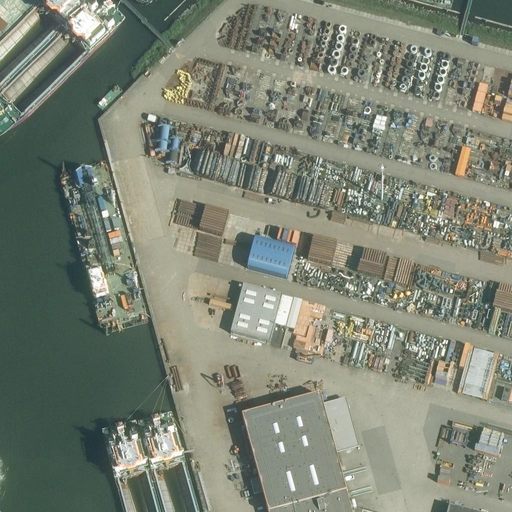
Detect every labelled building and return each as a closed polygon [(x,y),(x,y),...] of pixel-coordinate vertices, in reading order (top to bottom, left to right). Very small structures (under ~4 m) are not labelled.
[(336,32),(339,20),(329,17),(326,29),(336,32)] [(399,49),(421,55),(424,43),(403,36),(399,49)] [(212,65),(215,53),(209,51),(206,63),(212,65)] [(220,55),(217,67),(222,69),(225,57),(220,55)] [(239,74),(241,61),(231,59),(228,71),(239,74)] [(268,73),(269,67),(244,62),(243,67),(268,73)] [(271,70),(270,79),(283,81),(285,72),(271,70)] [(216,91),(220,80),(216,78),(212,89),(216,91)] [(252,87),(254,81),(242,78),(240,84),(252,87)] [(206,102),(210,89),(204,87),(200,100),(206,102)] [(369,112),(373,97),(363,94),(358,109),(369,112)] [(377,110),(392,114),(395,103),(380,98),(377,110)] [(384,179),(385,166),(373,165),(373,178),(384,179)] [(396,171),(394,184),(409,186),(411,174),(396,171)] [(202,209),(204,196),(169,191),(167,204),(202,209)] [(255,239),(247,269),(286,279),(294,249),(255,239)] [(186,292),(189,306),(195,305),(195,304),(215,299),(212,286),(186,292)] [(294,300),(243,287),(230,335),(270,345),(274,326),(286,329),(294,300)] [(391,338),(395,327),(389,325),(386,336),(391,338)] [(386,341),(383,352),(365,349),(368,336),(352,333),(346,358),(386,366),(391,342),(386,341)] [(495,373),(502,345),(447,333),(436,381),(490,393),(492,384),(497,386),(500,374),(495,373)] [(344,387),(322,392),(334,445),(356,440),(344,387)] [(511,390),(504,389),(501,400),(508,402),(511,390)] [(320,396),(242,417),(258,478),(250,480),(254,494),(262,492),(267,511),(351,511),(336,455),(323,406),(320,396)]
